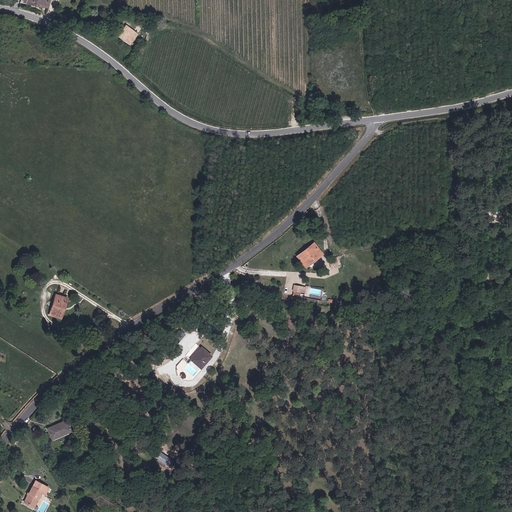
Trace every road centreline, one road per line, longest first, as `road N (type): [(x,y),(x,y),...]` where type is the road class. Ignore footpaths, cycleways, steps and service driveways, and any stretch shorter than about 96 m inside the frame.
road 1 (unclassified): [(0,445),(51,395),(290,228),(378,121)]
road 2 (tertiary): [(378,121),(262,137),(197,127),(59,31),(0,8)]
road 3 (tertiary): [(511,92),(378,121)]
